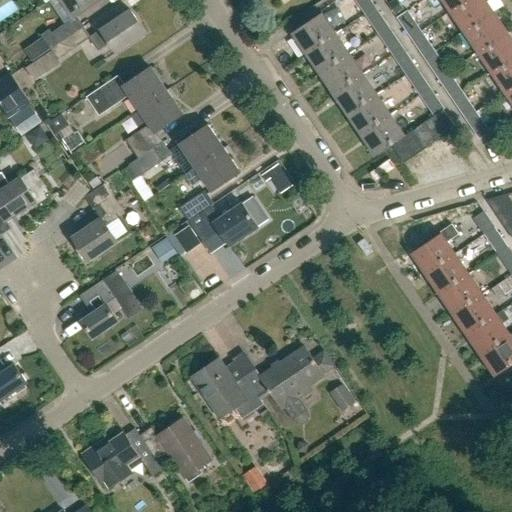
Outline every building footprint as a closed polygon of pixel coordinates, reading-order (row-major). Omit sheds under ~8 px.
[(62,0),(75,18),(100,0),(62,0)] [(354,0),(365,14),(375,7),(369,0),(354,0)] [(441,0),(450,12),(467,0),(441,0)] [(464,32),(494,12),(485,0),(467,0),(450,12),(464,32)] [(117,53),(146,33),(130,9),(90,37),(98,50),(110,42),(117,53)] [(378,34),(389,27),(378,11),(367,18),(378,34)] [(407,33),(418,26),(407,11),(397,18),(407,33)] [(306,54),(336,34),(322,12),(292,32),(306,54)] [(477,52),(507,32),(494,12),(464,32),(477,52)] [(43,37),(51,48),(78,29),(71,20),(52,33),(49,28),(41,34),(43,37)] [(85,40),(78,29),(51,48),(58,59),(85,40)] [(421,54),(431,46),(421,31),(410,38),(421,54)] [(392,55),(402,47),(392,32),(381,39),(392,55)] [(491,73),(511,58),(511,38),(507,32),(477,52),(491,73)] [(320,74),(349,54),(336,34),(306,54),(320,74)] [(43,37),(34,43),(42,54),(51,48),(43,37)] [(435,74),(445,67),(435,51),(424,58),(435,74)] [(406,75),(416,68),(405,52),(395,59),(406,75)] [(334,94),(363,74),(349,54),(320,74),(334,94)] [(505,93),(511,87),(511,58),(491,73),(505,93)] [(39,59),(26,69),(35,82),(48,72),(39,59)] [(140,108),(167,90),(151,66),(120,87),(114,78),(84,98),(96,116),(130,94),(140,108)] [(449,94),(459,87),(448,71),(438,78),(449,94)] [(0,79),(0,102),(3,107),(10,117),(31,103),(24,93),(10,72),(0,79)] [(420,95),(430,88),(419,72),(409,79),(420,95)] [(347,114),(377,94),(363,74),(334,94),(347,114)] [(167,90),(140,108),(150,123),(126,140),(138,158),(159,144),(152,134),(183,113),(167,90)] [(463,114),(473,107),(462,91),(452,98),(463,114)] [(433,115),(443,109),(444,108),(433,92),(423,100),(433,115)] [(361,135),(391,115),(377,94),(347,114),(361,135)] [(12,119),(23,136),(42,122),(31,106),(12,119)] [(435,116),(447,134),(456,128),(443,109),(434,115),(435,116)] [(486,127),(478,114),(476,112),(466,118),(476,134),(486,127)] [(391,115),(361,135),(375,156),(405,136),(391,115)] [(446,134),(447,134),(435,116),(424,123),(436,141),(446,134)] [(426,148),(436,141),(424,123),(413,130),(426,148)] [(196,167),(224,147),(208,124),(180,143),(196,167)] [(415,155),(426,148),(413,130),(403,138),(415,155)] [(404,163),(415,155),(403,138),(392,145),(404,163)] [(129,164),(138,177),(168,157),(159,144),(129,164)] [(224,147),(196,167),(184,175),(192,186),(203,178),(212,191),(240,171),(224,147)] [(278,166),(262,177),(266,183),(282,171),(278,166)] [(0,174),(0,232),(2,235),(12,228),(6,220),(35,200),(38,204),(51,194),(33,168),(10,184),(2,173),(0,174)] [(94,188),(103,183),(98,176),(90,182),(94,188)] [(94,208),(113,195),(105,183),(86,196),(94,208)] [(189,220),(211,205),(214,203),(205,190),(180,207),(189,220)] [(89,260),(117,240),(130,232),(120,217),(125,213),(113,195),(94,208),(101,218),(74,237),(89,260)] [(219,218),(211,205),(189,220),(203,241),(220,229),(230,245),(258,226),(243,202),(219,218)] [(484,234),(495,227),(482,208),(471,215),(484,234)] [(187,253),(202,243),(190,225),(176,234),(187,253)] [(441,233),(411,253),(426,274),(456,253),(447,242),(459,234),(453,225),(441,233)] [(498,254),(508,247),(498,232),(487,239),(498,254)] [(168,238),(154,247),(164,262),(178,253),(168,238)] [(511,275),(511,274),(511,252),(501,259),(511,275)] [(456,253),(426,274),(439,294),(469,274),(462,263),(456,253)] [(453,314),(483,294),(469,274),(439,294),(453,314)] [(104,279),(85,292),(81,295),(92,313),(81,320),(93,338),(118,321),(114,314),(123,308),(104,279)] [(467,334),(497,314),(483,294),(453,314),(467,334)] [(497,314),(467,334),(481,354),(511,334),(510,334),(503,323),(510,318),(504,309),(497,314)] [(511,333),(511,334),(481,354),(495,375),(511,363),(511,333)] [(257,369),(246,376),(259,396),(267,390),(269,392),(270,391),(282,409),(286,406),(294,419),(295,420),(297,422),(298,422),(299,422),(301,423),(303,422),(304,422),(306,421),(306,420),(307,419),(308,418),(308,416),(308,414),(308,413),(307,411),(298,398),(312,388),(309,383),(324,373),(306,347),(281,363),(280,362),(273,367),(274,368),(262,377),(257,369)] [(264,404),(259,396),(246,376),(245,377),(250,385),(241,391),(219,359),(193,376),(221,417),(235,408),(242,418),(264,404)] [(1,372),(0,371),(0,400),(25,384),(26,385),(28,383),(14,364),(1,372)] [(344,384),(331,392),(343,411),(356,402),(344,384)] [(212,459),(184,418),(157,436),(152,427),(141,435),(158,460),(169,452),(189,482),(202,474),(198,468),(212,459)] [(163,469),(135,428),(125,434),(124,433),(108,444),(105,440),(83,455),(105,487),(109,485),(110,487),(134,471),(128,463),(139,455),(153,476),(163,469)]
